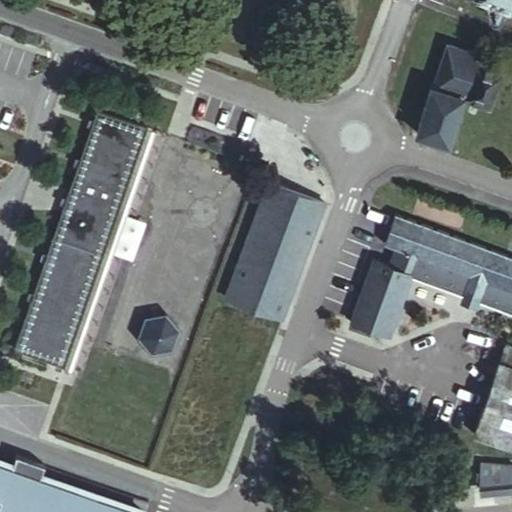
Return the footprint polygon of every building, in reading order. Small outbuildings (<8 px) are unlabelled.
[(62,0),(111,18),(117,0),(62,0)] [(464,96),(495,103),(504,64),(478,58),(480,46),(442,37),(419,131),(453,139),(464,96)] [(96,113),(9,350),(58,366),(85,295),(144,133),(96,113)] [(328,202),(269,180),(225,298),(284,320),(328,202)] [(377,260),(355,320),(389,334),(414,271),(421,254),(473,273),(467,289),(481,294),(487,279),(511,287),(511,257),(401,215),(390,243),(399,247),(392,266),(377,260)] [(421,254),(414,271),(466,292),(467,289),(473,273),(421,254)] [(480,297),(511,308),(511,287),(487,279),(481,294),(480,297)] [(177,345),(173,308),(140,311),(144,348),(177,345)] [(511,339),(506,337),(470,426),(511,443),(511,339)] [(448,344),(440,365),(467,375),(476,355),(448,344)] [(0,511),(135,511),(39,477),(43,464),(14,453),(9,467),(0,463),(0,511)] [(511,486),(511,457),(481,458),(481,486),(511,486)]
